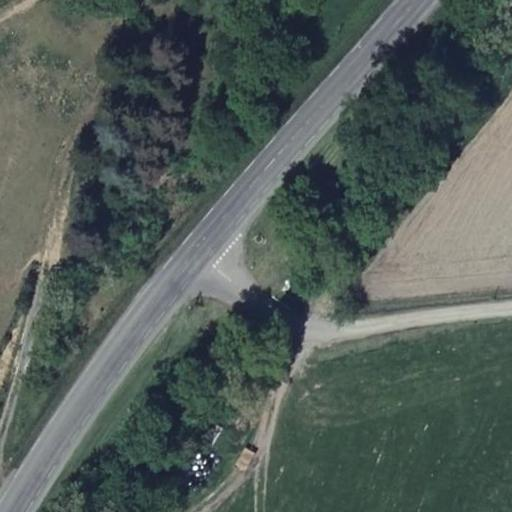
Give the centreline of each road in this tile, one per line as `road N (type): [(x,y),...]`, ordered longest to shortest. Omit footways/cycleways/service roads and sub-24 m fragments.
road 1 (unclassified): [(200,246),(302,335),(511,307)]
road 2 (secondary): [(412,0),(200,246)]
road 3 (secondary): [(200,246),(96,381),(16,511)]
